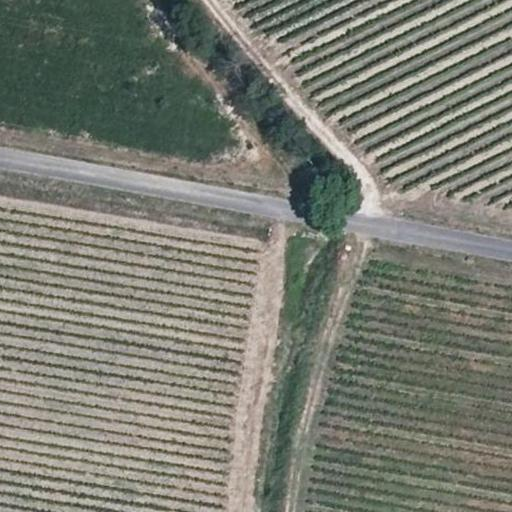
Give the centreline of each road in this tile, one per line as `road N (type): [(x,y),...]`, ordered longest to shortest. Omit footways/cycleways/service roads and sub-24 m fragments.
road 1 (tertiary): [(0,161),(511,251)]
road 2 (track): [(363,224),(348,171),(204,0)]
